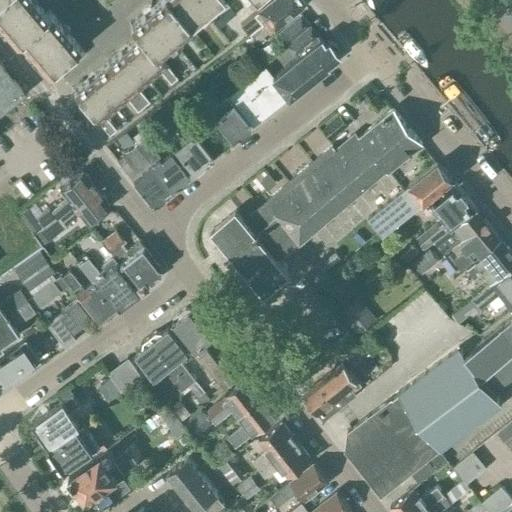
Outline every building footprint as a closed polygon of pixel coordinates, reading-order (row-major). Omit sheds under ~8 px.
[(0,0),(0,18),(17,39),(20,37),(24,41),(54,15),(50,10),(46,13),(34,0),(0,0)] [(156,0),(129,23),(140,34),(157,53),(158,53),(190,25),(168,0),(156,0)] [(168,0),(190,25),(219,0),(168,0)] [(273,27),(305,3),(302,0),(267,0),(258,8),(259,9),(241,24),(251,36),(261,27),(260,26),(268,20),(273,27)] [(300,13),(276,33),(286,44),(310,24),(300,13)] [(48,69),(44,72),(51,80),(85,52),(54,15),(24,41),(48,69)] [(286,44),(293,53),(318,34),(310,24),(286,44)] [(107,62),(143,105),(150,99),(140,87),(160,70),(170,81),(177,75),(158,53),(157,53),(140,34),(107,62)] [(328,40),(327,39),(324,41),(321,37),(288,63),(285,59),(282,62),(284,65),(273,74),(264,63),(228,92),(252,124),(288,96),(328,65),(326,63),(339,53),(336,49),(338,45),(333,39),(328,40)] [(272,40),(262,49),(269,56),(278,48),(272,40)] [(107,62),(73,91),(109,133),(117,126),(108,115),(127,98),(137,109),(143,105),(107,62)] [(511,147),(461,86),(443,102),(507,179),(511,174),(511,147)] [(248,125),(249,124),(226,93),(207,108),(231,138),(237,133),(240,133),(248,127),(248,125)] [(393,107),(354,138),(358,143),(363,139),(386,165),(386,166),(389,170),(422,142),(393,107)] [(192,170),(195,168),(197,168),(204,163),(204,161),(212,154),(181,114),(172,122),(184,137),(174,145),(192,170)] [(332,136),(348,123),(340,114),(325,127),(332,136)] [(186,177),(186,175),(188,173),(169,149),(160,157),(158,154),(160,153),(145,135),(137,142),(147,155),(145,156),(171,187),(178,181),(180,182),(186,177)] [(222,239),(266,291),(285,275),(291,270),(278,255),(293,243),(301,236),(301,237),(302,238),(319,223),(386,166),(386,165),(363,139),(358,143),(354,138),(351,135),(338,147),(334,142),(268,199),(269,200),(246,219),(236,207),(212,227),(222,239)] [(137,142),(117,159),(151,202),(155,199),(158,200),(164,195),(163,193),(171,187),(145,156),(147,155),(137,142)] [(452,178),(438,161),(370,216),(383,233),(452,178)] [(86,171),(83,171),(81,169),(59,187),(65,194),(64,199),(52,209),(58,216),(94,185),(90,180),(91,177),(86,171)] [(262,179),(268,186),(275,180),(269,173),(262,179)] [(454,180),(430,201),(446,220),(441,224),(438,220),(417,237),(425,246),(434,239),(435,240),(436,240),(476,207),(454,180)] [(100,192),(94,185),(58,216),(64,223),(77,212),(78,214),(80,213),(86,221),(109,204),(106,200),(107,197),(102,191),(100,192)] [(48,207),(33,218),(41,228),(56,217),(48,207)] [(468,249),(463,252),(456,259),(462,267),(501,238),(476,207),(436,240),(445,251),(460,239),(468,249)] [(26,208),(18,213),(33,233),(34,234),(41,228),(33,218),(26,208)] [(140,289),(148,283),(147,281),(160,272),(161,264),(140,237),(127,248),(123,242),(126,239),(116,227),(102,238),(113,252),(140,289)] [(41,228),(34,234),(42,245),(49,239),(41,228)] [(480,268),(492,282),(505,271),(504,270),(511,264),(511,250),(504,241),(468,268),(475,278),(480,274),(477,270),(480,268)] [(437,257),(428,246),(414,257),(423,269),(437,257)] [(13,267),(32,293),(57,275),(54,271),(56,269),(41,247),(13,267)] [(117,306),(140,289),(113,252),(102,262),(104,265),(98,270),(87,256),(83,259),(82,256),(77,260),(90,277),(94,274),(117,306)] [(331,271),(322,259),(306,272),(316,284),(331,271)] [(511,264),(504,270),(505,271),(492,282),(473,297),(480,307),(489,299),(491,301),(500,292),(511,306),(511,264)] [(69,283),(96,319),(103,313),(107,314),(111,311),(110,308),(113,305),(93,279),(84,286),(70,268),(62,274),(69,283)] [(26,297),(0,315),(0,345),(19,332),(14,324),(69,283),(62,274),(61,275),(60,274),(57,276),(57,275),(32,293),(33,294),(27,298),(26,297)] [(0,315),(26,297),(21,289),(0,302),(0,315)] [(359,296),(339,311),(356,334),(376,319),(359,296)] [(67,307),(81,327),(91,319),(77,300),(67,307)] [(203,342),(214,333),(192,306),(187,304),(179,310),(180,316),(172,322),(220,379),(228,373),(203,342)] [(463,305),(453,313),(459,321),(469,313),(463,305)] [(57,314),(72,334),(81,327),(67,307),(57,314)] [(348,430),(345,448),(381,494),(440,446),(502,399),(494,388),(511,375),(511,315),(475,345),(471,345),(464,351),(450,352),(348,430)] [(190,350),(169,325),(163,329),(157,328),(150,333),(190,385),(203,402),(210,397),(180,359),(190,350)] [(183,391),(190,385),(150,333),(144,338),(143,345),(136,351),(157,376),(165,369),(183,391)] [(6,381),(39,358),(24,336),(0,352),(0,372),(1,372),(6,381)] [(119,364),(132,381),(142,374),(128,357),(119,364)] [(321,411),(343,393),(346,396),(362,383),(342,360),(330,371),(304,391),(307,395),(306,397),(310,402),(313,402),(321,411)] [(109,371),(122,389),(132,381),(119,364),(109,371)] [(233,403),(240,413),(262,395),(248,376),(209,408),(216,417),(233,403)] [(34,421),(40,431),(38,435),(44,444),(49,444),(50,446),(78,425),(82,422),(72,408),(80,401),(74,392),(34,421)] [(246,420),(228,434),(237,444),(254,430),(255,431),(277,413),(262,395),(240,413),(246,420)] [(181,399),(172,405),(176,410),(183,418),(190,412),(181,399)] [(170,402),(159,409),(165,417),(176,410),(172,405),(170,402)] [(253,458),(260,467),(296,438),(282,419),(260,437),(271,452),(267,455),(263,451),(253,458)] [(511,419),(497,432),(504,440),(511,433),(511,419)] [(55,460),(59,459),(65,468),(94,446),(78,425),(50,446),(51,448),(50,451),(55,460)] [(278,461),(289,474),(311,457),(296,438),(260,467),(267,475),(276,468),(274,465),(278,461)] [(225,439),(209,451),(220,465),(236,452),(225,439)] [(80,495),(84,496),(86,498),(118,475),(138,460),(128,447),(115,456),(108,446),(69,475),(75,484),(74,487),(80,495)] [(473,449),(453,465),(467,481),(486,465),(473,449)] [(168,471),(197,507),(201,511),(211,511),(226,500),(189,454),(168,471)] [(421,481),(436,468),(428,458),(412,470),(421,481)] [(329,479),(314,460),(280,487),(288,497),(299,488),(307,497),(329,479)] [(124,478),(109,489),(115,497),(130,487),(124,478)] [(419,511),(434,511),(433,511),(438,507),(441,510),(457,496),(458,498),(469,490),(461,479),(450,488),(450,489),(445,493),(444,492),(419,511)] [(427,493),(429,496),(425,499),(414,486),(390,505),(395,511),(419,511),(444,492),(438,484),(427,493)] [(482,500),(491,511),(498,511),(511,501),(511,497),(502,485),(482,500)] [(337,489),(309,511),(307,511),(347,511),(352,508),(337,489)] [(242,494),(232,502),(240,511),(251,511),(255,509),(242,494)] [(288,511),(307,511),(309,511),(302,502),(288,511)]
